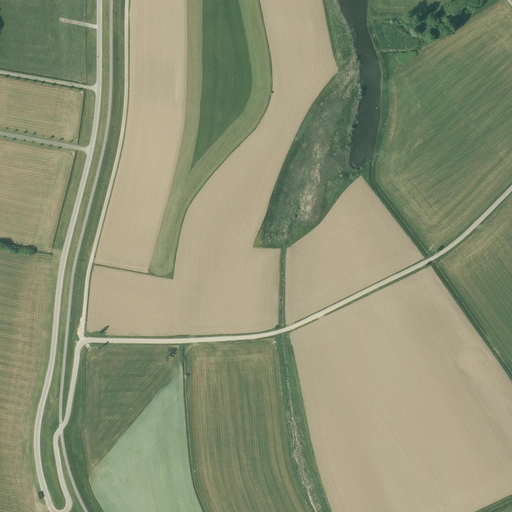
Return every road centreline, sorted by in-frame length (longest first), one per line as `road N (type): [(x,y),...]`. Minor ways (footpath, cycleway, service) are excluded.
road 1 (unclassified): [(511,188),(440,253),(291,328),(216,340),(83,341),(55,438),(64,511)]
road 2 (unclassified): [(53,511),(41,482),(37,424),(96,119),(99,0)]
road 3 (track): [(126,0),(122,131),(88,270),(82,343)]
